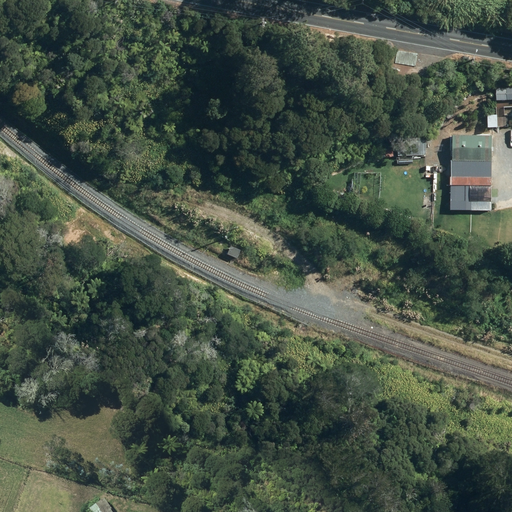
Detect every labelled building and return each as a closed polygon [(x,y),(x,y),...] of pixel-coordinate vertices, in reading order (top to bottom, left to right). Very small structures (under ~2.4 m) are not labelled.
[(394,62),(415,65),(417,53),(396,50),(394,62)] [(496,88),(497,100),(511,100),(511,97),(511,83),(506,84),(507,87),(496,88)] [(487,146),(441,145),(435,223),(478,223),(487,146)] [(227,256),(236,259),(240,252),(230,248),(227,256)] [(113,511),(110,507),(111,506),(104,496),(89,507),(92,511),(113,511)]
